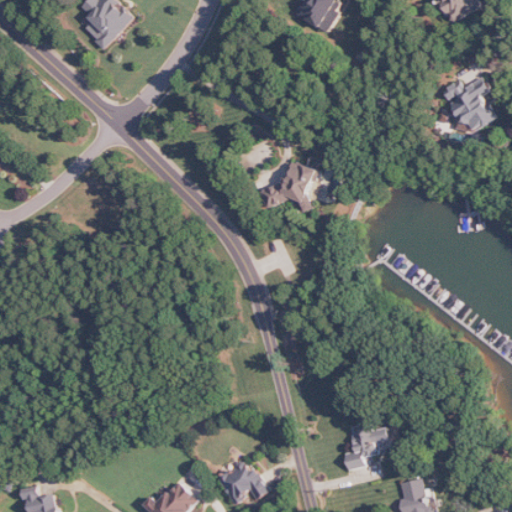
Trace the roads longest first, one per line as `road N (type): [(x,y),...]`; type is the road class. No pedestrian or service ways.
road 1 (residential): [(318,511),(266,311),(238,244),(0,13)]
road 2 (residential): [(121,124),(68,183),(0,232)]
road 3 (residential): [(121,124),(189,54),(211,0)]
